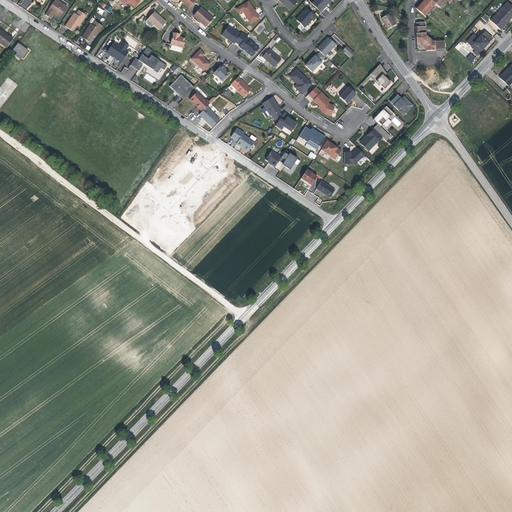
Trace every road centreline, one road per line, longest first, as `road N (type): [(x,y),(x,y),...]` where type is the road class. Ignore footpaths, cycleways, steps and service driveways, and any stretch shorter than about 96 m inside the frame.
road 1 (secondary): [(56,511),(337,222)]
road 2 (track): [(244,318),(0,130)]
road 3 (track): [(235,309),(39,511)]
road 4 (tertiary): [(1,0),(212,138)]
road 5 (residential): [(164,0),(276,87)]
road 6 (secondary): [(337,222),(431,123)]
road 7 (residential): [(433,112),(361,0)]
road 8 (tertiary): [(228,149),(337,222)]
road 9 (residential): [(350,0),(302,44),(266,0)]
road 10 (tertiary): [(511,220),(441,123)]
